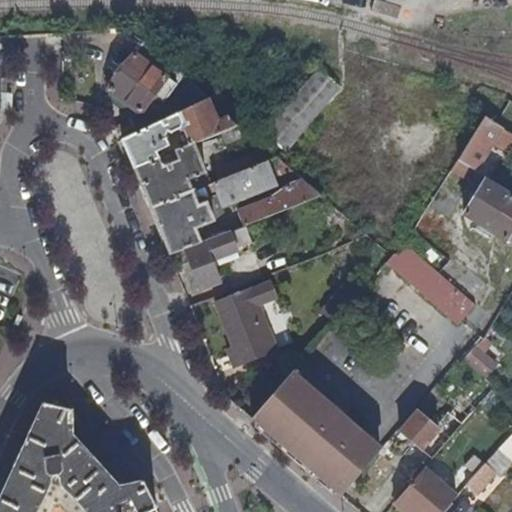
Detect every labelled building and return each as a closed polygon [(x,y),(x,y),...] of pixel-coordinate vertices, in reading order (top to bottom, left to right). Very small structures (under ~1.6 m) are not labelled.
[(156,68),(163,58),(144,41),(142,41),(106,90),(139,112),(142,107),(153,91),(159,95),(164,99),(176,82),(156,68)] [(336,87),(316,70),(261,135),(281,152),(336,87)] [(188,80),(173,97),(184,109),(207,97),(188,80)] [(153,91),(142,107),(147,112),(159,95),(153,91)] [(138,113),(110,125),(113,128),(117,133),(120,139),(184,109),(173,97),(156,111),(147,112),(138,113)] [(180,125),(188,145),(192,144),(218,132),(238,124),(229,116),(216,122),(211,111),(219,107),(207,97),(184,109),(120,139),(133,169),(158,158),(155,151),(169,145),(164,133),(180,125)] [(511,152),(511,150),(511,134),(484,118),(458,160),(476,171),(494,142),(511,152)] [(222,142),(247,132),(238,124),(218,132),(222,142)] [(155,151),(158,158),(173,152),(188,145),(180,125),(164,133),(169,145),(155,151)] [(161,165),(158,158),(133,169),(146,200),(150,209),(190,192),(210,183),(205,171),(192,144),(188,145),(173,152),(176,158),(161,165)] [(214,170),(218,180),(274,156),(266,148),(214,170)] [(238,214),(242,225),(318,194),(274,156),(218,180),(210,183),(190,192),(150,209),(169,254),(183,248),(201,241),(193,225),(211,218),(209,213),(274,185),(270,174),(275,173),(287,182),(268,197),(242,208),(238,214)] [(511,228),(511,196),(485,180),(463,215),(505,240),(511,228)] [(245,229),(232,234),(238,250),(251,246),(245,229)] [(219,284),(213,269),(209,258),(202,240),(201,241),(183,248),(200,291),(219,284)] [(410,244),(386,270),(458,329),(478,307),(410,244)] [(217,254),(209,258),(213,269),(222,266),(217,254)] [(359,290),(346,279),(317,313),(331,324),(359,290)] [(230,345),(223,347),(231,367),(276,348),(261,307),(275,301),(267,282),(214,303),(230,345)] [(496,364),(474,345),(464,357),(487,376),(496,364)] [(345,399),(299,359),(250,415),(338,493),(379,447),(382,442),(343,410),(348,402),(345,399)] [(89,454),(84,445),(72,416),(66,401),(52,397),(42,407),(0,498),(0,511),(151,511),(155,510),(142,484),(140,485),(134,484),(127,483),(121,481),(115,479),(109,476),(103,471),(97,465),(92,459),(89,454)] [(433,422),(414,406),(394,429),(398,433),(428,458),(464,416),(454,407),(448,414),(443,410),(433,422)] [(511,451),(511,439),(507,435),(483,463),(493,472),(511,451)] [(462,466),(471,474),(481,461),(472,454),(462,466)] [(476,493),(493,472),(483,463),(481,461),(471,474),(463,482),(476,493)] [(439,511),(455,492),(422,465),(391,500),(405,511),(439,511)]
